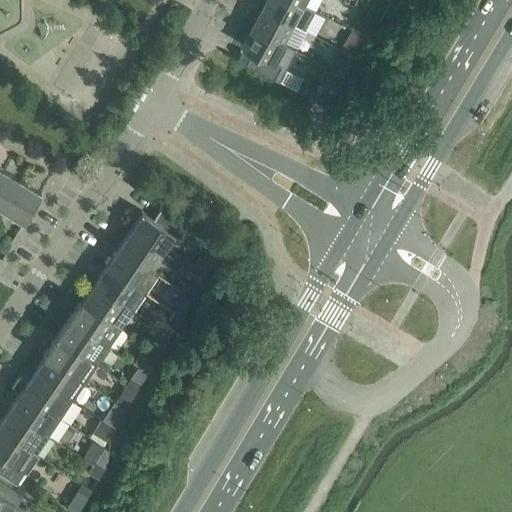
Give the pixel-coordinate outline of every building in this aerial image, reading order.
[(267,0),(263,7),(295,24),(306,5),(296,0),(267,0)] [(380,19),(390,3),(385,0),(374,0),(368,12),(380,19)] [(253,26),(285,43),(295,24),(263,7),(253,26)] [(366,13),(356,31),(368,38),(378,21),(366,13)] [(248,64),(279,81),(296,49),(285,43),(253,26),(243,45),(242,44),(241,45),(254,52),(248,64)] [(357,57),(367,40),(355,32),(345,49),(357,57)] [(346,76),(357,57),(347,51),(336,70),(346,76)] [(331,68),(322,85),(336,92),(345,76),(331,68)] [(297,75),(291,86),(298,90),(304,79),(297,75)] [(327,107),(336,92),(324,86),(316,101),(327,107)] [(5,172),(0,180),(0,208),(5,211),(23,182),(5,172)] [(24,222),(41,193),(23,182),(5,211),(24,222)] [(179,237),(187,224),(161,207),(153,218),(141,210),(141,211),(142,212),(130,229),(160,250),(161,252),(174,234),(179,237)] [(148,268),(160,250),(130,229),(118,247),(148,268)] [(158,274),(148,268),(118,247),(106,265),(145,292),(158,274)] [(94,283),(134,310),(145,292),(106,265),(94,283)] [(196,274),(203,278),(209,269),(202,265),(196,274)] [(198,286),(203,279),(192,273),(188,280),(198,286)] [(181,279),(176,287),(188,294),(192,286),(181,279)] [(94,283),(82,301),(121,328),(134,310),(94,283)] [(177,300),(169,295),(164,295),(159,302),(171,310),(177,300)] [(82,301),(80,299),(67,318),(99,339),(109,346),(121,328),(82,301)] [(186,310),(175,304),(171,310),(182,317),(186,310)] [(167,318),(178,324),(182,317),(171,310),(167,318)] [(87,357),(97,364),(109,346),(99,339),(67,318),(55,336),(87,357)] [(43,354),(45,355),(85,382),(97,364),(87,357),(55,336),(43,354)] [(164,347),(153,340),(149,347),(160,354),(164,347)] [(145,354),(156,360),(160,354),(149,347),(145,354)] [(33,373),(73,400),(85,382),(45,355),(33,373)] [(21,391),(61,417),(73,400),(33,373),(21,391)] [(141,384),(131,377),(127,384),(137,390),(141,384)] [(137,390),(127,384),(115,403),(126,409),(137,390)] [(9,408),(49,435),(61,417),(21,391),(9,408)] [(114,402),(102,419),(103,420),(105,421),(114,427),(126,409),(115,403),(114,402)] [(0,421),(0,428),(37,453),(49,435),(9,408),(0,421)] [(101,419),(93,431),(107,439),(114,427),(104,421),(101,419)] [(39,454),(37,453),(0,428),(0,472),(16,483),(25,471),(27,472),(39,454)] [(109,450),(104,447),(93,465),(104,472),(108,466),(109,450)] [(88,472),(99,479),(104,472),(93,465),(88,472)] [(0,511),(26,511),(27,510),(18,505),(24,494),(0,479),(0,511)] [(77,492),(88,499),(93,491),(82,484),(77,492)]
